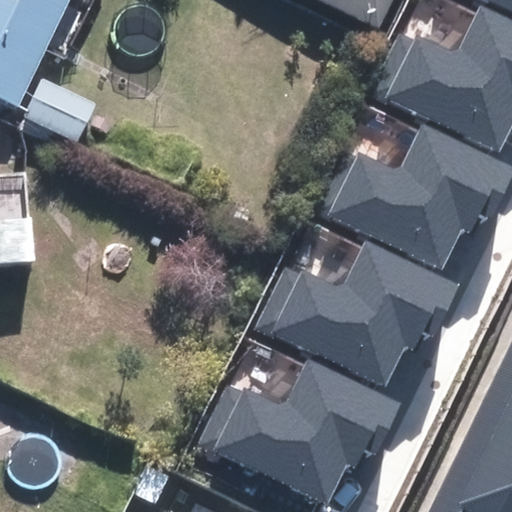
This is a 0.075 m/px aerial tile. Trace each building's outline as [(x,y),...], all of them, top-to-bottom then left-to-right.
[(0,0),(0,104),(17,112),(71,0),(0,0)] [(303,0),(378,37),(396,0),(303,0)] [(511,0),(483,0),(511,13),(511,0)] [(400,33),(371,94),(497,155),(511,124),(511,22),(478,6),(453,58),(400,33)] [(21,123),(75,147),(94,108),(40,82),(21,123)] [(360,156),(331,218),(444,272),(463,231),(485,242),(511,185),(511,164),(424,123),(399,175),(360,156)] [(0,271),(33,268),(30,228),(0,231),(0,271)] [(285,267),(256,328),(383,389),(402,348),(424,359),(459,285),(363,240),(338,292),(285,267)] [(158,357),(175,378),(204,355),(187,334),(158,357)] [(511,511),(511,344),(431,511),(511,511)] [(227,388),(197,450),(325,511),(345,471),(366,481),(402,408),(306,362),(281,414),(227,388)] [(466,440),(443,426),(428,454),(451,466),(466,440)]
